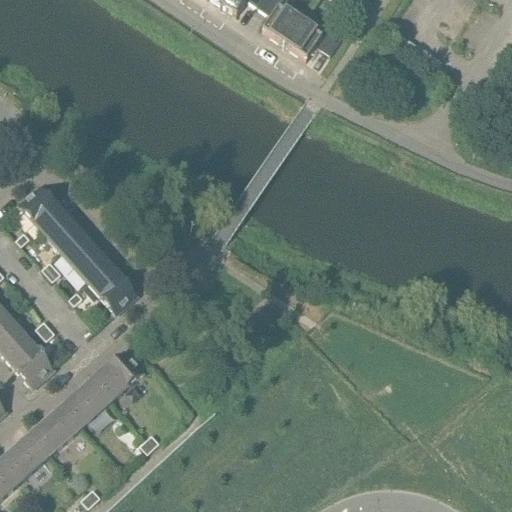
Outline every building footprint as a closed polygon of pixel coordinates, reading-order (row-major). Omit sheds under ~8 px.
[(205,0),(221,10),(228,0),(205,0)] [(257,13),(265,0),(228,0),(221,10),(236,20),(246,6),(256,13),(257,13)] [(283,52),(299,28),(278,14),(286,2),(282,0),(265,0),(257,13),(271,22),(262,36),(283,51),(282,52),(283,52)] [(315,52),(330,62),(344,41),(329,31),(321,43),(300,29),(301,27),(300,27),(299,28),(283,52),(284,53),(284,52),(306,66),(315,52)] [(54,211),(41,195),(19,214),(46,244),(52,239),(39,224),(54,211)] [(81,241),(54,211),(39,224),(52,239),(46,244),(60,260),(81,241)] [(23,239),(15,247),(20,253),(28,245),(23,239)] [(108,271),(81,241),(60,260),(87,289),(108,271)] [(46,282),(54,274),(49,268),(41,276),(46,282)] [(135,301),(108,271),(87,289),(113,318),(135,301)] [(54,274),(46,282),(51,288),(60,280),(54,274)] [(76,298),(68,306),(73,312),(81,305),(76,298)] [(0,318),(0,330),(5,335),(11,330),(0,318)] [(40,341),(48,334),(43,328),(35,335),(40,341)] [(0,330),(0,358),(4,363),(24,345),(11,330),(5,335),(0,330)] [(48,334),(40,341),(45,347),(54,340),(48,334)] [(24,345),(4,363),(31,393),(51,376),(24,345)] [(122,360),(91,387),(109,407),(140,381),(122,360)] [(109,407),(91,387),(61,414),(80,434),(109,407)] [(80,434),(61,414),(31,441),(49,461),(80,434)] [(49,461),(31,441),(1,468),(19,488),(49,461)] [(145,447),(153,456),(159,450),(151,441),(145,447)] [(153,456),(145,447),(138,452),(146,461),(153,456)] [(0,506),(19,488),(1,468),(0,468),(0,506)] [(86,501),(93,509),(100,504),(92,495),(86,501)] [(90,511),(93,509),(86,501),(79,507),(83,511),(90,511)]
